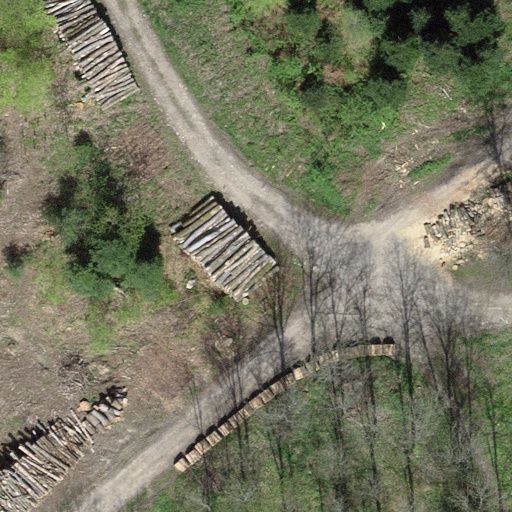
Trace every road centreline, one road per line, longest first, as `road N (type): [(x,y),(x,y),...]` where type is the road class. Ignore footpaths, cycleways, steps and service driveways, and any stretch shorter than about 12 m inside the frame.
road 1 (track): [(60,511),(225,367),(337,295),(511,147)]
road 2 (track): [(337,295),(208,196),(147,26),(129,0)]
road 3 (track): [(511,296),(337,295)]
